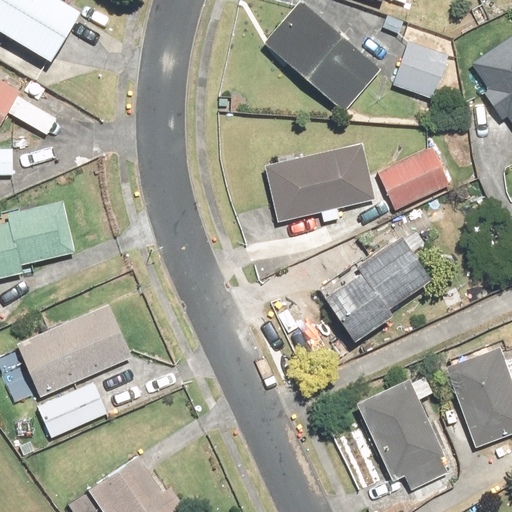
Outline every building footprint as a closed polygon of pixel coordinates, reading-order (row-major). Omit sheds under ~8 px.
[(85,12),(65,0),(0,0),(0,28),(54,62),(85,12)] [(303,2),(267,44),(348,113),(384,71),(303,2)] [(511,39),(474,64),(491,89),(486,93),(504,121),(510,118),(511,121),(511,39)] [(450,56),(409,42),(394,86),(435,100),(450,56)] [(0,78),(0,129),(10,113),(49,137),(59,121),(20,97),(23,92),(0,78)] [(365,142),(266,165),(280,223),(323,213),(325,222),(342,218),(340,209),(379,200),(365,142)] [(433,146),(378,171),(397,211),(452,186),(433,146)] [(15,148),(0,147),(0,176),(15,176),(15,148)] [(79,252),(66,200),(7,214),(8,221),(0,222),(0,279),(26,274),(24,265),(79,252)] [(436,280),(405,235),(359,266),(365,274),(329,299),(359,342),(397,316),(393,310),(436,280)] [(64,280),(26,295),(32,310),(70,295),(64,280)] [(110,303),(19,343),(43,398),(135,358),(110,303)] [(511,347),(510,348),(506,338),(445,359),(477,449),(511,436),(511,452),(502,458),(511,474),(511,473),(511,347)] [(426,373),(359,403),(395,482),(406,477),(412,490),(450,473),(443,458),(448,456),(422,398),(435,393),(426,373)] [(95,381),(37,406),(52,439),(109,414),(95,381)] [(141,455),(91,489),(106,511),(190,511),(192,511),(174,485),(166,491),(141,455)]
